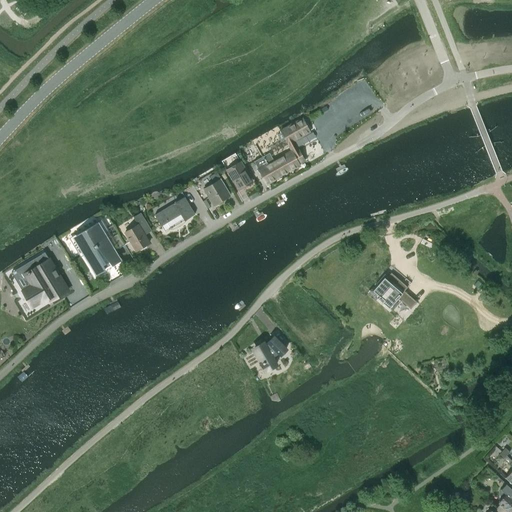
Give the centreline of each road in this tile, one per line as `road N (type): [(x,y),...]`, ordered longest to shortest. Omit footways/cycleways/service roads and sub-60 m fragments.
road 1 (unclassified): [(14,511),(133,406),(216,347),(305,255),(343,233),(511,177)]
road 2 (residential): [(0,376),(78,308),(452,82)]
road 3 (tertiary): [(0,141),(153,0)]
road 4 (unknown): [(0,92),(101,0)]
